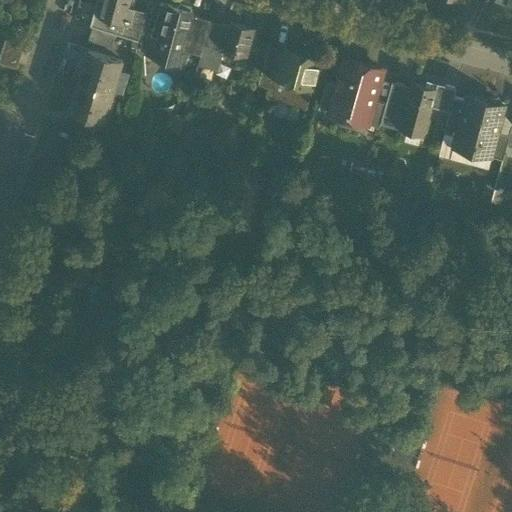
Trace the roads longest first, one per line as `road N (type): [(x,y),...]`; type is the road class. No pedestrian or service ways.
road 1 (residential): [(277,0),(511,67)]
road 2 (residential): [(20,129),(61,0)]
